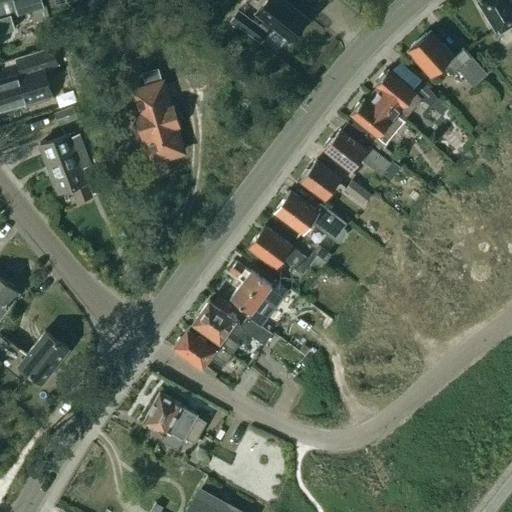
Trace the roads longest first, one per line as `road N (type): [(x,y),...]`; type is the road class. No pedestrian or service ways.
road 1 (tertiary): [(139,340),(333,82),(415,0)]
road 2 (residential): [(139,340),(243,408),(299,433),(339,440),(380,426),(511,324)]
road 3 (residential): [(139,340),(0,186)]
road 4 (tertiary): [(24,511),(139,340)]
